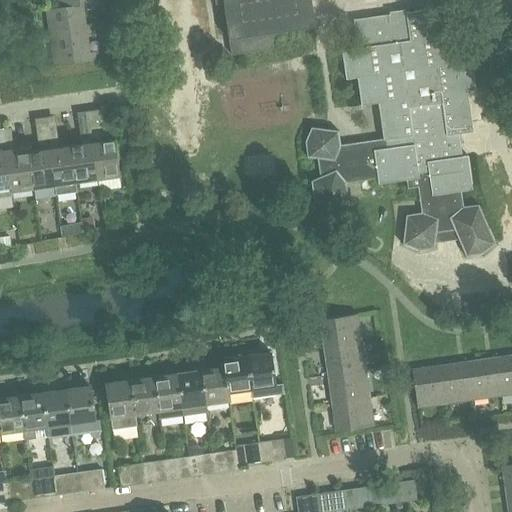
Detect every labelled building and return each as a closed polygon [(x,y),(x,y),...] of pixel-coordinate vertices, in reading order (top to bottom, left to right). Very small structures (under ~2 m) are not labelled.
[(215,0),(216,4),(223,3),(231,55),(273,49),(271,33),(314,26),(310,0),(215,0)] [(46,9),(51,41),(86,36),(95,35),(93,23),(85,25),(82,5),(60,8),(46,9)] [(338,131),(329,130),(311,127),(305,142),(307,157),(317,158),(320,177),(310,181),(313,196),(323,208),(348,197),(346,183),(377,178),(378,184),(406,180),(407,188),(418,187),(421,213),(406,215),(402,244),(418,251),(434,248),(435,243),(459,240),(466,257),(482,254),(495,244),(478,205),(463,207),(460,191),(472,189),(467,155),(462,156),(458,134),(473,132),(467,90),(475,89),(471,60),(460,62),(456,34),(444,35),(440,7),(405,12),(406,17),(390,19),(390,15),(353,20),(357,48),(342,50),(346,79),(357,77),(361,105),(378,103),(383,139),(340,145),(338,131)] [(89,52),(86,36),(51,41),(54,66),(88,60),(89,64),(99,63),(97,51),(89,52)] [(101,136),(101,135),(100,130),(105,129),(102,110),(87,112),(89,130),(90,137),(101,136)] [(12,191),(33,188),(28,153),(28,148),(14,149),(6,150),(5,145),(13,144),(11,128),(1,129),(10,191),(12,191)] [(0,197),(11,196),(12,196),(12,191),(10,191),(1,129),(0,129),(0,197)] [(90,137),(89,130),(79,132),(80,139),(90,137)] [(58,142),(57,136),(46,137),(47,144),(58,142)] [(47,144),(46,137),(37,139),(38,145),(47,144)] [(120,187),(119,176),(116,157),(114,140),(102,142),(91,143),(97,179),(98,179),(99,190),(120,187)] [(81,145),(70,146),(75,182),(97,179),(91,143),(81,145)] [(76,192),(75,182),(70,146),(59,148),(48,150),(53,185),(54,185),(55,194),(76,192)] [(38,151),(28,153),(33,188),(53,185),(48,150),(38,151)] [(320,319),(324,348),(360,343),(356,314),(320,319)] [(365,370),(360,343),(324,348),(328,376),(365,370)] [(270,352),(246,355),(251,390),(275,386),(270,352)] [(223,358),(228,393),(251,390),(246,355),(223,358)] [(511,355),(496,358),(501,395),(511,393),(511,355)] [(222,367),(200,370),(205,404),(229,401),(228,393),(223,358),(221,359),(222,367)] [(468,362),(473,399),(501,395),(496,358),(468,362)] [(468,362),(440,366),(445,403),(473,399),(468,362)] [(417,407),(445,403),(440,366),(412,370),(417,407)] [(205,404),(200,370),(175,373),(181,416),(206,413),(205,404)] [(369,398),(365,370),(328,376),(332,404),(369,398)] [(175,373),(153,377),(158,411),(159,419),(181,416),(175,373)] [(153,377),(130,380),(135,414),(158,411),(153,377)] [(135,414),(130,380),(105,383),(112,429),(136,426),(135,414)] [(67,389),(72,423),(79,422),(94,420),(89,386),(79,387),(67,389)] [(72,423),(67,389),(43,392),(48,426),(46,426),(48,438),(72,435),(70,423),(72,423)] [(48,426),(43,392),(20,395),(24,429),(23,430),(24,439),(36,438),(35,428),(46,426),(48,426)] [(24,429),(20,395),(0,398),(0,427),(1,432),(23,430),(24,429)] [(373,426),(369,398),(332,404),(336,431),(373,426)] [(269,441),(272,461),(285,459),(282,439),(269,441)] [(272,461),(269,441),(258,443),(261,462),(272,461)] [(235,446),(238,466),(248,464),(246,445),(235,446)] [(214,473),(225,471),(222,452),(212,453),(214,473)] [(191,476),(202,475),(199,455),(188,457),(191,476)] [(167,480),(178,478),(175,459),(165,460),(167,480)] [(141,463),(144,483),(155,482),(152,462),(141,463)] [(511,464),(502,466),(506,494),(511,492),(511,464)] [(120,487),(131,485),(128,465),(117,467),(120,487)] [(79,492),(91,490),(88,471),(77,472),(79,492)] [(56,495),(67,493),(65,474),(54,475),(56,495)] [(33,498),(44,497),(41,477),(30,479),(33,498)] [(9,502),(20,500),(17,480),(6,482),(9,502)] [(414,480),(403,482),(405,501),(416,500),(414,480)] [(390,484),(379,485),(382,505),(393,503),(390,484)] [(366,487),(356,488),(358,508),(369,506),(366,487)] [(343,490),(332,492),(335,511),(346,510),(343,490)] [(321,511),(319,494),(309,495),(311,511),(321,511)]
